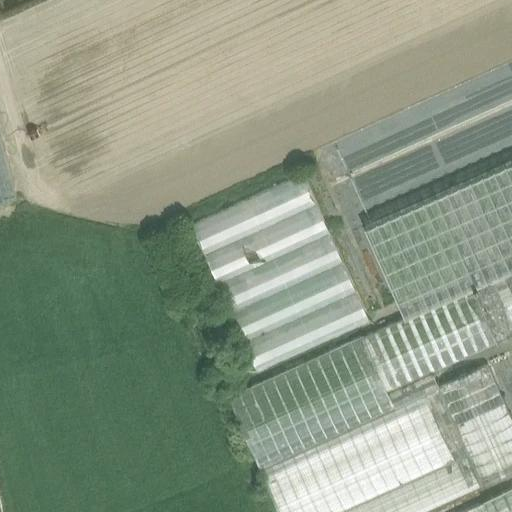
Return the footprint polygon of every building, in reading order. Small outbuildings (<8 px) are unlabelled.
[(0,142),(0,203),(16,199),(0,142)] [(511,160),(364,227),(404,317),(473,286),(475,285),(484,280),(485,280),(511,267),(511,160)] [(190,223),(257,369),(369,318),(302,172),(190,223)] [(404,317),(228,396),(279,511),(340,511),(455,460),(424,392),(437,386),(436,385),(438,384),(432,371),(511,335),(511,267),(485,280),(484,280),(475,285),(473,286),(404,317)] [(511,350),(492,360),(511,405),(511,350)] [(438,384),(436,385),(437,386),(481,484),(482,485),(511,471),(511,418),(487,362),(438,384)] [(455,460),(340,511),(420,511),(481,484),(437,386),(424,392),(455,460)] [(511,511),(511,486),(506,490),(459,511),(511,511)]
